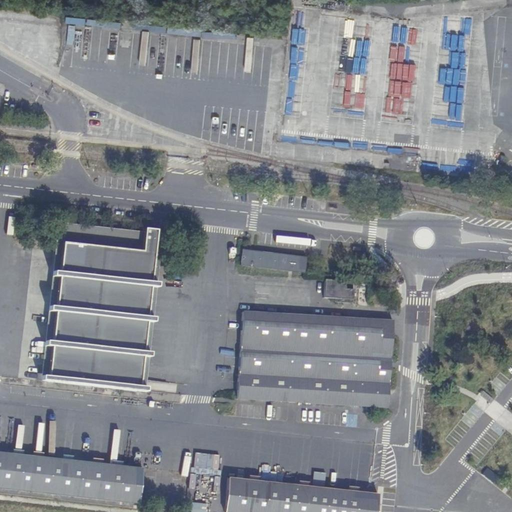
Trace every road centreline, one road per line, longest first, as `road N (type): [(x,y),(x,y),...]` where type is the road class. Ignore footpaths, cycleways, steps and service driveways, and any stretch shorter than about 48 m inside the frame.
road 1 (unclassified): [(4,187),(217,211)]
road 2 (unclassified): [(408,441),(195,418)]
road 3 (unclassified): [(195,418),(217,211)]
road 4 (unclassified): [(408,441),(423,234)]
road 5 (unclassified): [(217,211),(423,234)]
road 6 (unclassified): [(195,418),(0,396)]
